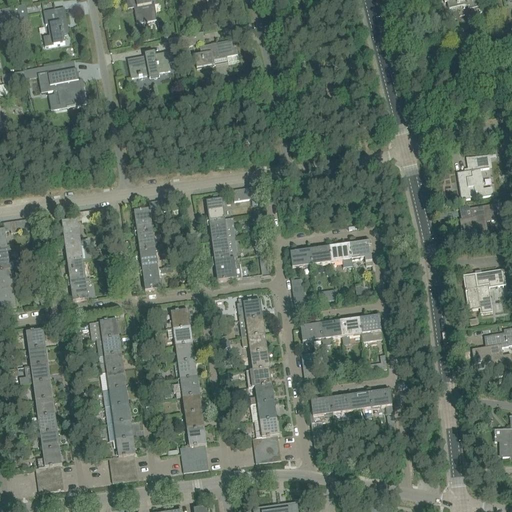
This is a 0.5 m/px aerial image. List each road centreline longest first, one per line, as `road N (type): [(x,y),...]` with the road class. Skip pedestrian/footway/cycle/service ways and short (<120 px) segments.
road 1 (residential): [(117,195),(82,0)]
road 2 (residential): [(82,500),(57,320)]
road 3 (residential): [(153,490),(129,310)]
road 4 (residential): [(224,481),(201,301)]
road 5 (residential): [(289,172),(254,0)]
road 6 (residential): [(383,308),(375,236),(277,250)]
road 7 (residential): [(405,150),(365,0)]
road 8 (residential): [(443,386),(431,265)]
